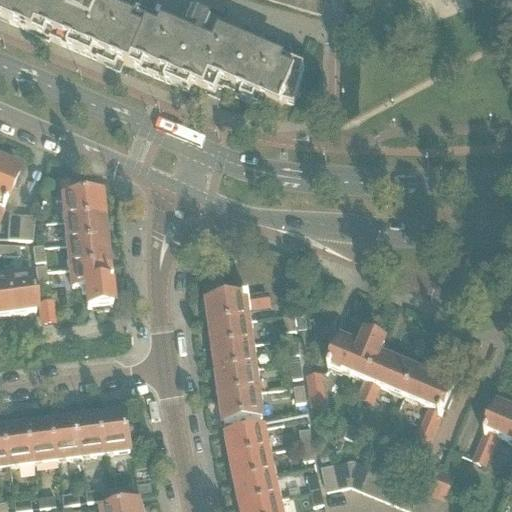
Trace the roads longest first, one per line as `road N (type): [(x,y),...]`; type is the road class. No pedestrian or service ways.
road 1 (secondary): [(511,181),(334,184),(249,170),(200,151)]
road 2 (secondary): [(200,151),(0,66)]
road 3 (unclassified): [(327,230),(361,256),(511,319)]
road 4 (secondary): [(0,110),(175,188)]
road 5 (secondary): [(327,230),(511,234)]
road 6 (residential): [(164,368),(0,398)]
road 7 (tertiary): [(197,511),(164,368)]
road 8 (secondary): [(198,197),(327,230)]
road 9 (residential): [(328,34),(209,0)]
